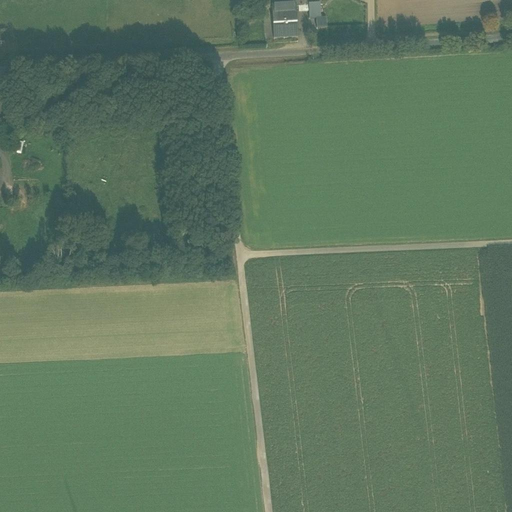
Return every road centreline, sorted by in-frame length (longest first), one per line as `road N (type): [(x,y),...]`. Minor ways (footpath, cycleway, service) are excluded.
road 1 (unclassified): [(0,68),(511,32)]
road 2 (track): [(239,253),(511,241)]
road 3 (track): [(239,253),(268,511)]
road 4 (track): [(214,54),(239,253)]
